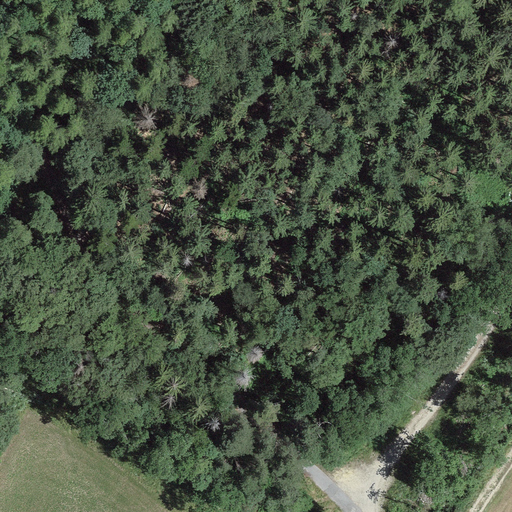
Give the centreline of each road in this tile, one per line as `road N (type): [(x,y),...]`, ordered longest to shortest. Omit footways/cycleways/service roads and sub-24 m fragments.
road 1 (track): [(355,511),(131,309),(45,168),(0,121)]
road 2 (track): [(350,504),(511,294)]
